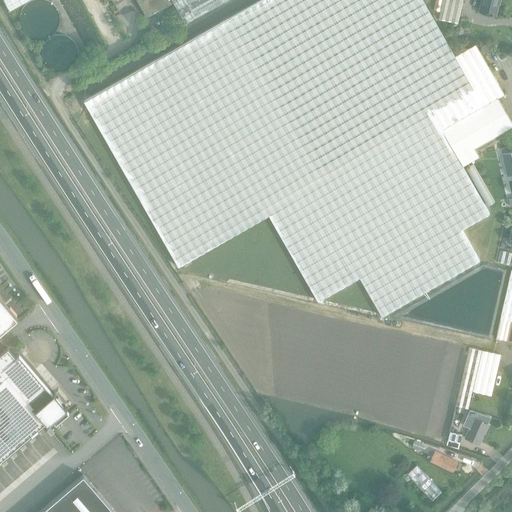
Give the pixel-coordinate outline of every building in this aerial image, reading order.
[(3,0),(9,9),(26,0),(171,0),(173,2),(184,23),(225,0),(3,0)] [(492,214),(464,167),(443,131),(485,106),(455,57),(422,0),(266,0),(85,107),(179,267),(269,215),(321,303),(362,279),(385,318),(482,261),(464,230),(492,214)] [(136,0),(146,17),(173,2),(171,0),(136,0)] [(436,0),(434,9),(440,11),(442,0),(436,0)] [(463,0),(442,0),(440,11),(439,18),(458,23),(463,0)] [(498,5),(499,0),(482,0),(479,12),(496,16),(499,5),(498,5)] [(456,27),(455,31),(458,34),(463,33),(463,28),(460,26),(456,27)] [(476,45),(455,57),(485,106),(443,131),(464,167),(481,157),(476,148),(511,127),(511,120),(499,98),(505,94),(476,45)] [(502,153),(504,160),(507,175),(511,173),(511,150),(511,151),(502,153)] [(500,250),(497,262),(509,264),(511,253),(500,250)] [(511,269),(496,337),(511,340),(511,269)] [(0,292),(18,313),(22,309),(2,287),(0,288),(0,292)] [(0,328),(17,315),(0,295),(0,328)] [(0,459),(45,421),(47,423),(67,407),(54,392),(49,396),(7,347),(0,353),(0,459)] [(500,354),(469,347),(455,405),(467,408),(472,390),(491,394),(500,354)] [(470,409),(463,425),(469,428),(465,437),(478,443),(485,430),(486,430),(488,424),(487,424),(490,417),(470,409)] [(450,431),(448,440),(460,443),(462,434),(450,431)] [(393,437),(411,449),(414,440),(394,434),(393,437)] [(457,461),(441,454),(434,451),(430,460),(452,471),(457,461)] [(432,500),(441,491),(417,464),(407,473),(432,500)] [(38,511),(115,511),(83,474),(38,511)]
